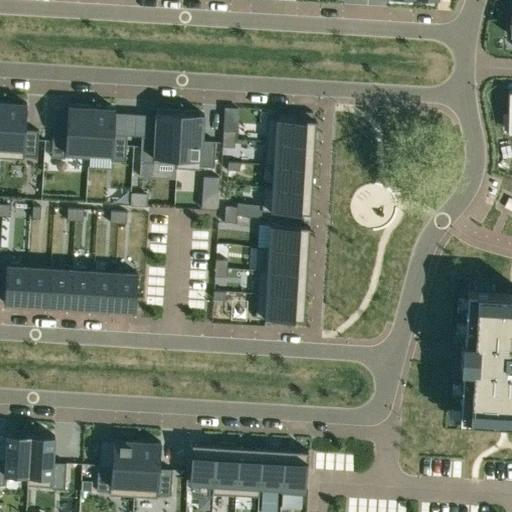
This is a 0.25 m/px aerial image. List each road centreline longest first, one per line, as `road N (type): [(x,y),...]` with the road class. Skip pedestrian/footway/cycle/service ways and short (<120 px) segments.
road 1 (residential): [(465,33),(0,5)]
road 2 (residential): [(0,70),(465,95)]
road 3 (residential): [(394,355),(0,331)]
road 4 (residential): [(0,395),(370,416)]
road 5 (residential): [(465,95),(473,176),(426,240),(394,355)]
